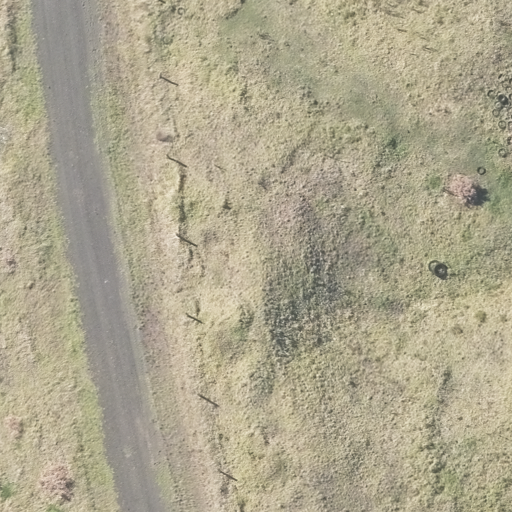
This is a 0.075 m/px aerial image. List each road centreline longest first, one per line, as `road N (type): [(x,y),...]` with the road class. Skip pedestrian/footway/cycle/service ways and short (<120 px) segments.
road 1 (track): [(79,0),(187,511)]
road 2 (track): [(0,135),(42,0)]
